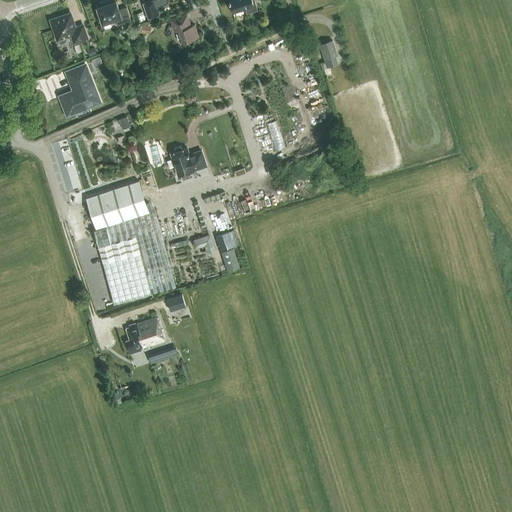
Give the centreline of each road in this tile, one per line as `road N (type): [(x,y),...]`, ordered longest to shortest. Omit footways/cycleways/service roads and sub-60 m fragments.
road 1 (track): [(39,153),(45,141),(296,29),(287,0)]
road 2 (track): [(10,138),(46,160),(106,340)]
